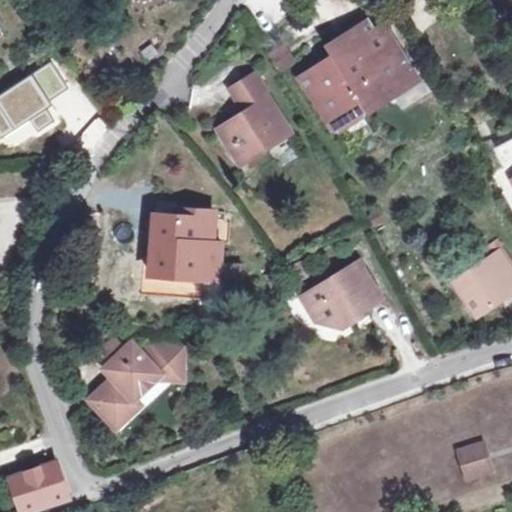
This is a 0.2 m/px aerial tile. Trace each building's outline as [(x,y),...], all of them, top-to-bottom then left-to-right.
[(511,0),(500,0),(509,17),(511,16),(511,0)] [(345,50),(331,58),(298,79),(333,135),(338,136),(346,132),(366,120),(367,110),(394,93),(399,101),(405,103),(407,104),(423,94),(423,92),(424,84),(385,25),(373,31),(368,22),(347,35),(358,53),(350,58),(345,50)] [(326,48),(331,58),(345,50),(350,58),(358,53),(347,35),(326,48)] [(267,91),(255,74),(230,89),(245,113),(219,129),(242,164),(292,132),(266,92),(267,91)] [(366,120),(346,132),(356,147),(375,135),(366,120)] [(511,140),(495,148),(501,163),(511,158),(511,140)] [(156,201),(154,216),(178,217),(179,211),(179,201),(156,201)] [(215,212),(179,211),(178,217),(154,216),(152,243),(152,260),(151,275),(218,277),(220,243),(213,244),(215,212)] [(497,272),(507,264),(501,253),(455,284),(477,316),(511,293),(497,272)] [(354,308),(358,313),(381,298),(358,261),(302,297),(317,322),(343,327),(346,313),(354,308)] [(307,275),(300,262),(289,266),(296,280),(307,275)] [(244,265),(227,264),(227,277),(243,277),(244,265)] [(497,272),(511,293),(511,292),(511,270),(507,264),(497,272)] [(282,285),(277,272),(268,275),(274,289),(282,285)] [(346,313),(343,327),(360,317),(358,313),(354,308),(346,313)] [(135,361),(127,352),(116,341),(97,358),(116,379),(135,361)] [(135,345),(127,352),(135,361),(116,379),(93,400),(118,427),(131,416),(132,403),(158,379),(183,378),(183,349),(144,348),(141,351),(135,345)] [(483,445),(458,453),(467,480),(490,472),(483,445)] [(3,479),(12,511),(19,511),(62,499),(49,463),(3,479)]
